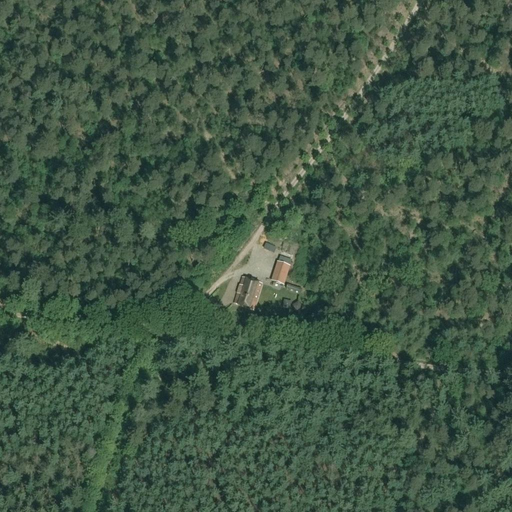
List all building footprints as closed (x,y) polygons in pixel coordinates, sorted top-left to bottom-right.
[(349,124),(354,128),(360,119),(356,116),(349,124)] [(263,250),(274,255),(276,249),(266,244),(263,250)] [(271,282),(284,286),(292,261),(280,257),(271,282)] [(242,278),(233,305),(254,311),(262,285),(242,278)] [(300,295),(301,290),(288,286),(286,290),(300,295)]
